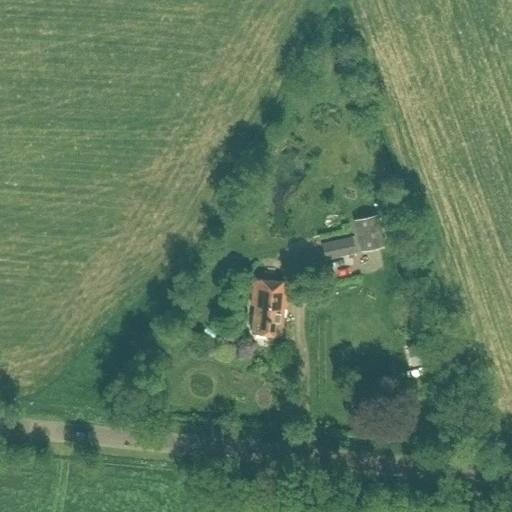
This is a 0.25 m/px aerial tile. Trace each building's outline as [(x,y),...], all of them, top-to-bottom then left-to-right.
[(365,250),(381,247),(383,247),(376,214),(353,218),(359,251),(365,250)] [(324,259),(355,252),(351,235),(321,242),(324,259)] [(338,262),(341,277),(362,273),(359,258),(338,262)] [(280,334),(283,308),(286,308),(289,281),(253,277),(250,305),(253,305),(250,331),(280,334)] [(406,346),(412,366),(438,358),(432,339),(406,346)]
